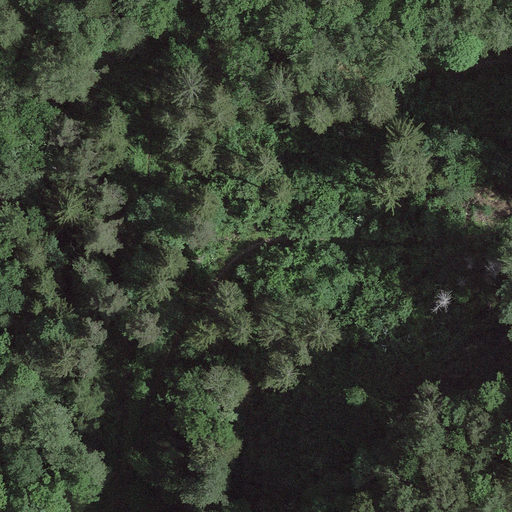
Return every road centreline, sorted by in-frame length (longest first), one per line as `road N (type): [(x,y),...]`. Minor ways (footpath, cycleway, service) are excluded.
road 1 (track): [(106,511),(115,506),(123,455),(122,353),(146,179),(144,85),(162,56),(190,43),(225,47),(319,82),(511,60)]
road 2 (track): [(511,234),(461,243),(293,236),(261,245),(232,262),(171,353),(123,455)]
